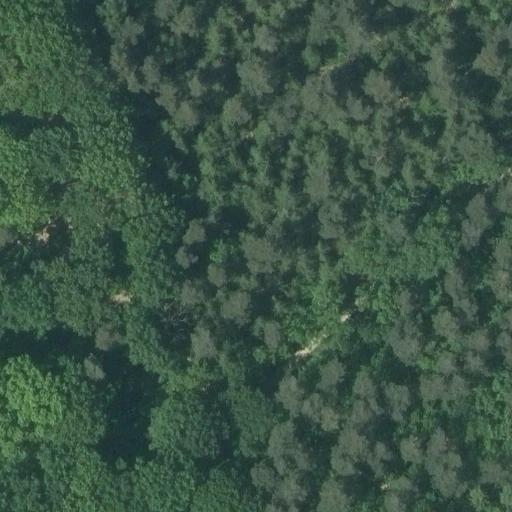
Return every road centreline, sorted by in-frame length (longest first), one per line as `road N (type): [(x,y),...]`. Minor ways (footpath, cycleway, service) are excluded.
road 1 (track): [(38,0),(211,441)]
road 2 (track): [(211,441),(511,170)]
